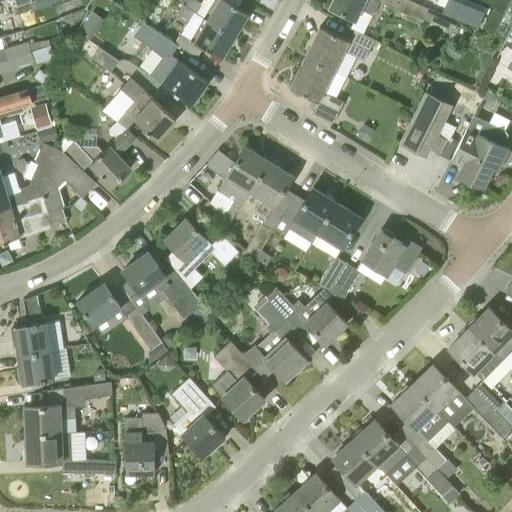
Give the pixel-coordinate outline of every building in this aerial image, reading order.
[(175,0),(182,4),(193,11),(196,13),(202,3),(198,0),(175,0)] [(248,13),(227,0),(214,0),(204,18),(235,36),(248,13)] [(333,0),(330,6),(357,20),(362,9),(373,14),(379,1),(422,22),(423,20),(430,24),(450,35),(455,24),(440,17),(427,11),(429,8),(408,0),(333,0)] [(193,11),(182,4),(177,13),(187,20),(193,11)] [(221,58),(235,36),(204,18),(203,18),(190,37),(182,32),(175,42),(177,44),(197,57),(203,48),(221,58)] [(178,59),(170,55),(177,44),(175,42),(143,21),(133,35),(164,56),(151,73),(162,81),(160,83),(162,85),(163,84),(189,103),(206,80),(180,61),(181,60),(179,58),(178,59)] [(349,40),(320,26),(305,57),(335,71),(345,51),(364,61),(375,39),(354,29),(349,40)] [(110,69),(117,59),(79,33),(72,44),(110,69)] [(45,39),(30,43),(32,52),(48,48),(45,39)] [(4,48),(11,70),(35,63),(32,52),(30,43),(29,41),(4,48)] [(0,73),(11,70),(4,48),(0,49),(0,73)] [(333,123),(344,101),(325,91),(335,71),(305,57),(290,87),(319,101),(313,112),(333,123)] [(426,79),(430,70),(421,66),(417,75),(426,79)] [(41,82),(47,74),(38,67),(32,75),(41,82)] [(166,129),(176,119),(144,90),(145,89),(131,77),(121,88),(134,100),(117,120),(127,128),(135,119),(157,139),(160,136),(161,137),(167,130),(166,129)] [(48,98),(45,84),(28,89),(28,88),(0,95),(0,136),(3,136),(0,127),(0,112),(32,104),(32,102),(48,98)] [(439,151),(446,137),(437,133),(451,105),(426,92),(401,142),(426,155),(430,147),(439,151)] [(35,127),(50,123),(45,101),(29,105),(35,127)] [(498,171),(509,148),(502,145),(509,133),(473,115),(451,159),(463,165),(458,176),(482,189),(493,168),(498,171)] [(79,144),(76,140),(74,142),(66,149),(84,169),(91,163),(112,186),(131,168),(118,154),(129,143),(136,137),(127,128),(117,120),(108,129),(116,137),(108,145),(102,151),(96,144),(79,144)] [(66,149),(74,142),(66,134),(59,141),(63,150),(63,152),(66,149)] [(63,152),(63,150),(54,146),(43,142),(34,162),(38,163),(28,184),(20,187),(22,191),(9,195),(0,167),(0,209),(43,197),(63,152)] [(269,161),(245,146),(235,162),(225,179),(220,186),(236,196),(225,214),(209,199),(201,208),(224,231),(234,219),(250,192),(269,161)] [(0,241),(53,226),(48,209),(63,205),(58,188),(66,181),(79,196),(93,182),(63,152),(43,197),(0,209),(0,241)] [(292,174),(269,161),(250,192),(262,200),(257,209),(267,215),(246,249),(257,257),(272,230),(295,194),(285,188),(293,174),(292,174)] [(337,202),(313,188),(314,187),(313,187),(305,200),(295,194),(272,230),(274,231),(276,229),(285,235),(290,227),(312,242),(318,233),(337,202)] [(341,248),(360,216),(337,202),(318,233),(341,248)] [(212,244),(207,239),(186,217),(165,238),(175,248),(166,257),(174,266),(173,267),(191,290),(192,289),(184,279),(204,258),(211,251),(224,265),(239,251),(222,233),(212,244)] [(381,230),(363,258),(386,273),(390,266),(401,272),(417,246),(404,237),(401,242),(398,240),(381,230)] [(162,290),(172,303),(183,319),(202,306),(191,290),(173,267),(164,273),(149,251),(124,269),(131,278),(122,285),(137,306),(138,307),(162,290)] [(329,288),(347,262),(337,255),(320,282),(329,288)] [(344,298),(362,272),(347,262),(329,288),(344,298)] [(126,314),(137,306),(122,285),(111,292),(104,282),(77,301),(94,327),(122,309),(126,314)] [(284,318),(296,308),(278,289),(267,299),(284,318)] [(273,328),(277,325),(284,318),(267,299),(256,309),(273,328)] [(325,342),(346,322),(327,301),(304,320),(325,342)] [(163,341),(138,307),(137,306),(126,314),(150,349),(163,341)] [(469,327),(502,359),(511,349),(511,331),(487,306),(486,307),(487,309),(469,327)] [(37,324),(36,322),(32,323),(33,325),(12,328),(12,329),(16,328),(20,354),(50,350),(45,323),(37,324)] [(475,373),(482,379),(491,388),(510,369),(511,370),(511,368),(502,359),(469,327),(450,347),(475,373)] [(307,359),(287,335),(265,354),(255,343),(243,354),(231,340),(229,341),(255,369),(256,368),(264,376),(274,367),(286,379),(307,359)] [(244,418),(265,398),(246,377),(255,369),(229,341),(213,355),(226,370),(212,384),(244,418)] [(54,378),(50,350),(20,354),(24,381),(20,381),(20,383),(41,380),(41,382),(45,381),(45,379),(54,378)] [(413,383),(439,409),(438,410),(448,420),(454,426),(474,407),(464,397),(458,390),(433,364),(413,383)] [(202,455),(224,435),(205,415),(215,406),(189,377),(171,393),(195,419),(181,431),(202,455)] [(482,379),(473,389),(508,422),(511,417),(511,408),(491,388),(482,379)] [(63,431),(62,417),(75,417),(74,399),(104,394),(102,382),(47,389),(49,405),(25,405),(26,435),(71,434),(71,431),(63,431)] [(415,445),(437,468),(446,460),(447,458),(428,440),(448,420),(438,410),(439,409),(413,383),(394,402),(394,401),(393,402),(408,419),(425,437),(415,445)] [(505,438),(511,430),(511,426),(508,422),(473,389),(464,397),(474,407),(505,438)] [(168,447),(166,428),(157,411),(142,412),(142,417),(123,417),(125,472),(127,472),(127,468),(142,468),(142,478),(155,478),(154,447),(168,447)] [(404,455),(407,453),(391,436),(375,418),(374,419),(375,419),(353,439),(385,473),(404,455)] [(28,465),(60,464),(72,464),(72,459),(71,434),(26,435),(28,465)] [(358,483),(364,490),(365,491),(366,490),(385,473),(353,439),(334,456),(358,483)] [(454,487),(444,475),(437,468),(415,445),(407,453),(404,455),(443,497),(454,487)] [(116,473),(116,459),(72,459),(72,464),(60,464),(60,472),(116,473)] [(446,460),(437,468),(444,475),(453,467),(446,460)] [(314,511),(326,511),(340,499),(316,472),(295,491),(314,511)] [(365,491),(364,490),(355,499),(367,511),(386,511),(366,490),(365,491)] [(314,511),(295,491),(276,509),(275,509),(274,510),(276,511),(314,511)] [(350,511),(367,511),(355,499),(346,507),(350,511)]
